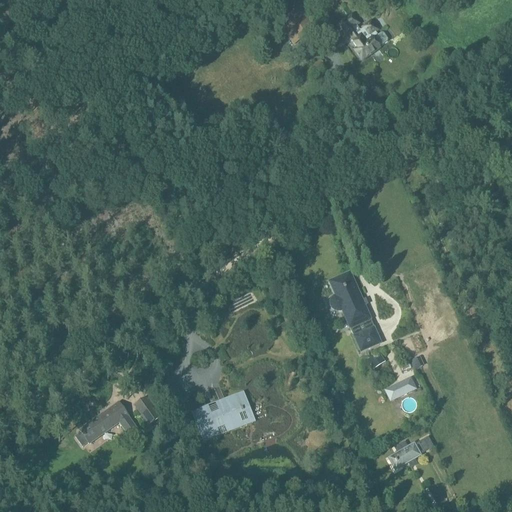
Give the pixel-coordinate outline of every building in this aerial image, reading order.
[(303,8),(278,24),(294,47),(319,31),(303,8)] [(368,25),(359,32),(361,36),(351,42),(358,51),(355,53),(362,62),(379,49),(378,48),(387,42),(387,40),(383,34),(381,34),(378,37),(371,28),(368,25)] [(307,81),(325,67),(320,60),(302,73),(307,81)] [(332,289),(335,296),(333,298),(331,300),(330,303),(330,306),(331,309),(333,311),(335,312),(338,313),(340,313),(342,312),(349,329),(360,355),(382,345),(371,320),(370,320),(365,308),(367,308),(368,306),(368,305),(369,304),(368,302),(368,301),(367,300),(365,299),(364,299),(362,300),(353,280),(332,289)] [(404,345),(417,339),(415,334),(401,341),(404,345)] [(385,363),(378,353),(373,356),(373,358),(368,363),(373,371),(385,363)] [(395,402),(414,391),(408,380),(389,392),(395,402)] [(175,393),(177,392),(173,382),(161,386),(169,405),(178,401),(175,393)] [(134,406),(149,427),(161,418),(146,397),(134,406)] [(207,411),(194,417),(197,423),(195,424),(200,435),(202,434),(204,441),(217,436),(215,431),(226,426),(228,431),(241,426),(236,414),(241,412),(242,413),(244,413),(243,411),(247,409),(242,397),(218,407),(221,414),(210,418),(207,411)] [(119,405),(80,433),(89,445),(118,423),(131,440),(139,434),(128,418),(128,417),(119,405)] [(258,450),(270,447),(268,435),(256,437),(258,450)] [(397,464),(399,468),(407,464),(409,463),(408,462),(412,460),(413,461),(420,457),(414,446),(407,450),(404,445),(396,449),(399,455),(393,458),(396,464),(397,464)]
